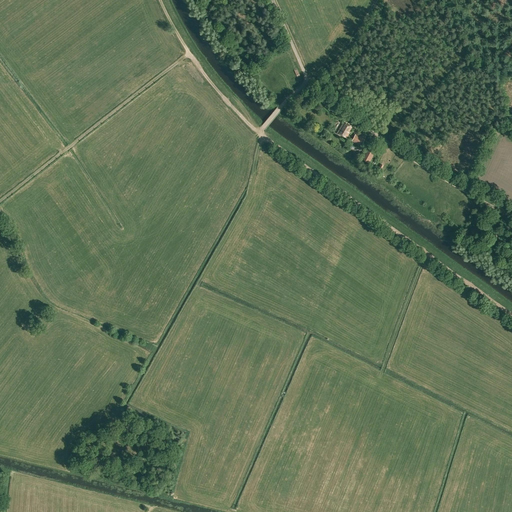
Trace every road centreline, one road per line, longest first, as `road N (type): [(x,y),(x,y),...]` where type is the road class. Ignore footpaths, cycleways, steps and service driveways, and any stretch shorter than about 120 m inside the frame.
road 1 (track): [(258,133),(511,315)]
road 2 (track): [(511,218),(340,114),(308,83)]
road 3 (track): [(159,0),(205,76),(258,133)]
